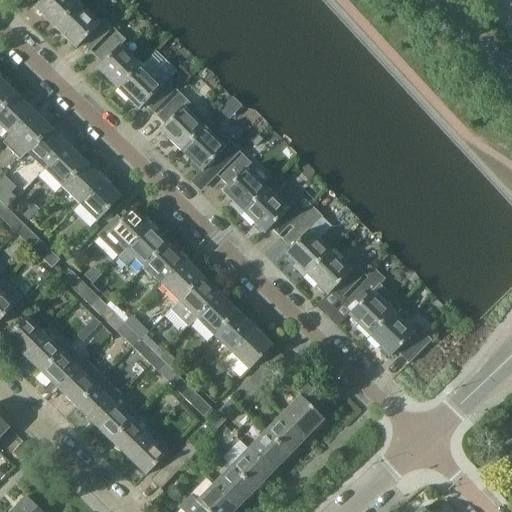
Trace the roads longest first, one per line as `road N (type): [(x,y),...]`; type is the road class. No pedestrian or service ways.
road 1 (residential): [(421,446),(0,32)]
road 2 (residential): [(129,511),(0,385)]
road 3 (residential): [(421,446),(511,358)]
road 4 (tertiary): [(511,92),(426,0)]
